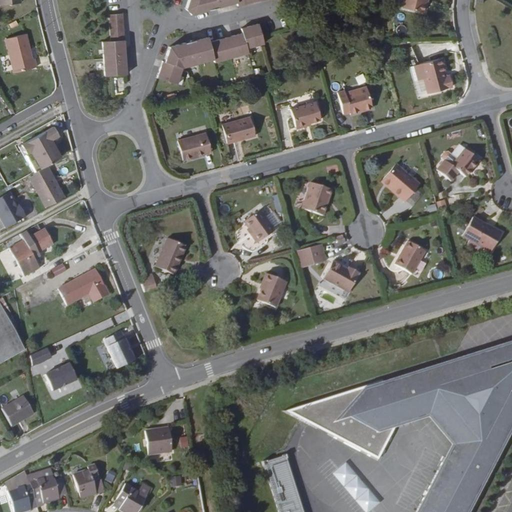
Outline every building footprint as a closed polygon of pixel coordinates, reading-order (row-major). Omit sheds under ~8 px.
[(188,0),(185,10),(191,15),(235,3),(236,6),(258,0),(188,0)] [(427,0),(403,0),(402,7),(423,12),(425,0),(427,0)] [(105,76),(126,75),(125,55),(123,26),(122,15),(109,15),(110,41),(103,42),(105,76)] [(246,49),(263,45),(257,24),(240,29),(241,34),(208,43),(206,38),(193,42),(195,48),(186,50),(184,44),(170,48),(165,62),(163,61),(157,78),(176,85),(182,68),(213,60),(214,63),(247,54),(246,49)] [(34,47),(31,47),(25,26),(6,31),(14,65),(37,59),(34,47)] [(383,27),(384,36),(391,35),(390,26),(383,27)] [(193,42),(184,44),(186,50),(195,48),(193,42)] [(445,77),(441,59),(437,60),(442,77),(445,77)] [(445,77),(442,77),(437,60),(419,65),(423,79),(427,94),(452,87),(448,76),(445,77)] [(417,81),(423,79),(419,65),(413,66),(417,81)] [(355,77),(358,85),(366,82),(363,74),(355,77)] [(363,107),(371,105),(366,87),(344,93),(344,91),(337,93),(343,115),(349,113),(350,115),(365,111),(363,107)] [(295,128),(320,121),(315,103),(290,110),(295,128)] [(227,143),(255,135),(250,117),(222,125),(227,143)] [(24,148),(29,145),(38,162),(44,159),(58,151),(53,141),(48,134),(51,132),(56,129),(51,121),(19,139),(24,148)] [(183,161),(210,153),(205,134),(177,141),(183,161)] [(464,178),(477,161),(462,150),(455,160),(449,166),(442,161),(434,171),(448,183),(456,172),(464,178)] [(440,156),(440,159),(442,161),(449,166),(455,160),(445,153),(442,153),(440,156)] [(46,207),(65,197),(44,159),(38,162),(25,170),(46,207)] [(402,203),(416,185),(393,165),(381,179),(388,185),(385,189),(402,203)] [(385,189),(388,185),(381,179),(378,183),(385,189)] [(322,217),(330,191),(309,184),(301,210),(322,217)] [(9,186),(0,190),(0,212),(5,222),(25,210),(18,198),(15,200),(12,195),(14,194),(9,186)] [(273,197),(275,213),(283,212),(280,196),(273,197)] [(444,201),(436,203),(438,212),(447,210),(444,201)] [(426,207),(428,215),(436,213),(434,205),(426,207)] [(256,244),(274,232),(259,211),(243,222),(248,230),(253,236),(251,238),(256,244)] [(489,252),(499,234),(471,219),(461,237),(469,241),(489,252)] [(40,250),(53,243),(45,228),(30,235),(26,229),(20,233),(23,240),(9,248),(26,275),(40,267),(35,258),(42,254),(40,250)] [(177,260),(183,246),(167,239),(155,267),(173,275),(180,261),(177,260)] [(483,259),(486,258),(489,252),(469,241),(466,247),(467,250),(483,259)] [(411,276),(424,252),(407,242),(393,266),(411,276)] [(292,253),(297,270),(321,263),(316,246),(292,253)] [(73,259),(62,264),(66,271),(76,265),(73,259)] [(347,269),(346,271),(331,263),(321,281),(347,295),(358,275),(347,269)] [(92,304),(107,296),(93,270),(78,278),(80,283),(76,285),(74,281),(56,290),(65,307),(87,295),(92,304)] [(274,308),(284,283),(265,274),(261,284),(263,285),(256,300),(274,308)] [(143,293),(156,289),(154,278),(139,282),(143,293)] [(0,366),(25,353),(0,307),(0,366)] [(136,370),(123,340),(105,348),(118,377),(136,370)] [(511,427),(511,342),(455,360),(462,380),(511,363),(511,386),(495,420),(511,427)] [(511,386),(511,363),(462,380),(455,360),(393,380),(394,383),(389,385),(386,379),(287,411),(322,429),(324,425),(335,431),(333,435),(383,460),(401,426),(419,420),(418,417),(415,408),(421,406),(421,408),(448,399),(450,407),(466,427),(474,431),(462,455),(463,456),(461,461),(452,457),(449,455),(420,511),(471,511),(489,478),(487,477),(490,469),(493,471),(511,433),(511,427),(495,420),(511,386)] [(69,362),(44,373),(51,389),(76,379),(69,362)] [(19,424),(39,409),(28,394),(7,408),(19,424)] [(433,413),(459,443),(452,457),(461,461),(463,456),(462,455),(474,431),(466,427),(450,407),(448,399),(421,408),(421,406),(415,408),(418,417),(433,413)] [(156,450),(178,447),(175,424),(153,427),(156,450)] [(322,429),(333,435),(335,431),(324,425),(322,429)] [(266,459),(262,460),(263,465),(264,464),(280,511),(303,511),(285,457),(287,457),(285,452),(281,454),(281,455),(266,460),(266,459)] [(98,478),(105,477),(101,462),(93,464),(94,467),(80,471),(86,494),(101,490),(98,478)] [(331,477),(362,511),(371,511),(380,504),(344,465),(331,477)] [(58,472),(36,479),(33,466),(13,479),(21,510),(36,505),(34,495),(40,493),(40,491),(46,490),(47,493),(49,500),(65,495),(58,472)] [(101,490),(108,488),(105,477),(98,478),(101,490)] [(137,511),(141,511),(152,493),(133,481),(126,493),(131,496),(125,505),(137,511)] [(36,505),(42,503),(40,495),(40,493),(34,495),(36,505)] [(126,493),(120,502),(125,505),(131,496),(126,493)]
